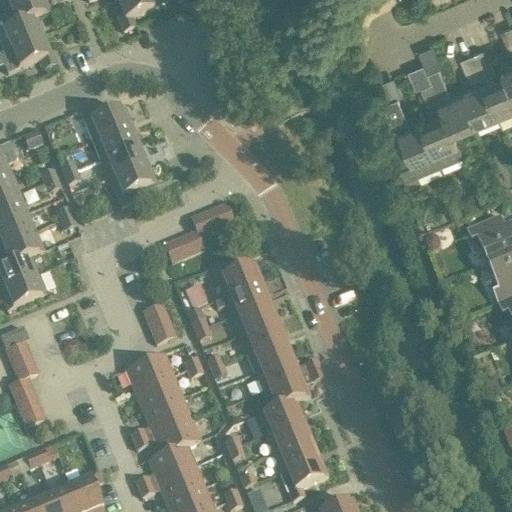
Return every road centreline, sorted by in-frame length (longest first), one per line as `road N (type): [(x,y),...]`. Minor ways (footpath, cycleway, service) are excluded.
road 1 (residential): [(130,511),(101,394),(100,372),(118,356),(125,334),(106,273),(115,253),(248,168)]
road 2 (residential): [(404,511),(269,192),(248,168)]
road 3 (residential): [(248,168),(163,84),(142,75),(103,78)]
road 4 (residential): [(367,52),(490,0)]
